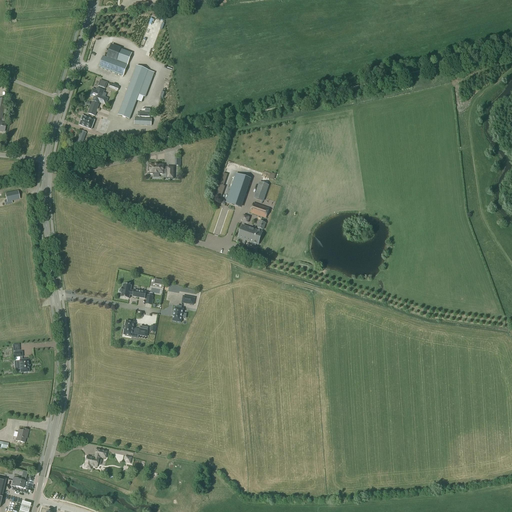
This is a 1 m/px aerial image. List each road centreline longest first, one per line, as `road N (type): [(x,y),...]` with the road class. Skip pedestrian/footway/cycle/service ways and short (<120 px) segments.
road 1 (tertiary): [(36,500),(63,376),(44,216),(46,159)]
road 2 (track): [(221,249),(424,312),(511,325)]
road 3 (tertiary): [(46,159),(91,0)]
